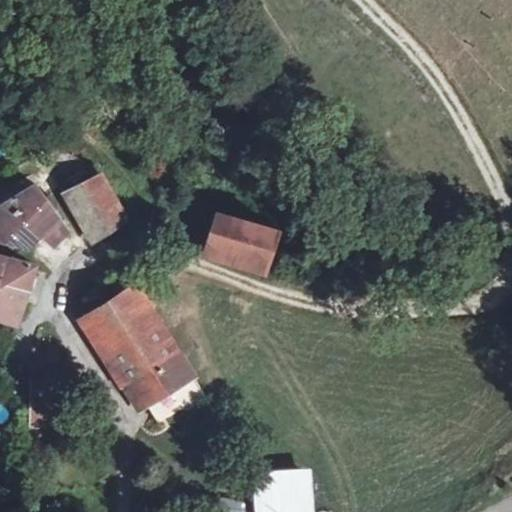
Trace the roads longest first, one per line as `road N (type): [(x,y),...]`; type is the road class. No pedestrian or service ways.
road 1 (residential): [(122,511),(122,422),(53,307),(71,262),(102,243),(146,243)]
road 2 (track): [(366,0),(422,62),(511,211)]
